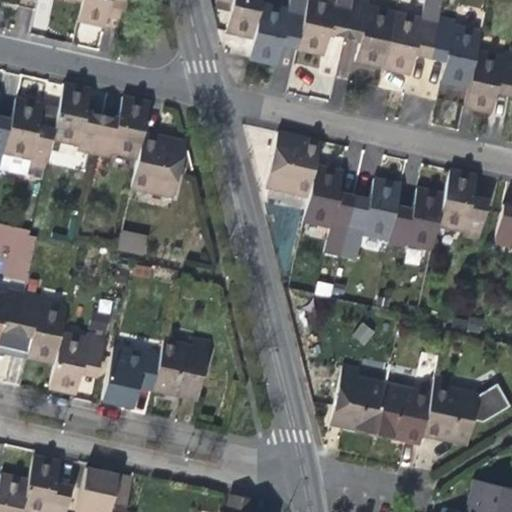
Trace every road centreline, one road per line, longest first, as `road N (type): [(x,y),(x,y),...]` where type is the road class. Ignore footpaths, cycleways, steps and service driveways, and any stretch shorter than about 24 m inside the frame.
road 1 (residential): [(210,93),(294,459)]
road 2 (residential): [(511,161),(210,93)]
road 3 (residential): [(0,425),(251,478),(294,459)]
road 4 (residential): [(294,459),(0,394)]
road 5 (residential): [(0,47),(210,93)]
